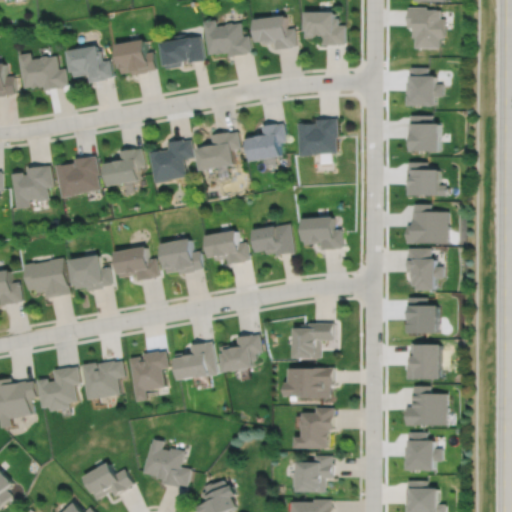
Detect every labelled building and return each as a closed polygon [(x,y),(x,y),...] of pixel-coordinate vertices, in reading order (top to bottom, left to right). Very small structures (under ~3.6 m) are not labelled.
[(409,7),(409,28),(414,28),(414,38),(417,38),(417,48),(441,48),(441,38),(446,38),(446,19),(441,19),(441,10),(428,10),(428,7),(409,7)] [(310,12),(310,29),(308,29),(308,38),(326,38),(326,45),(339,45),(347,45),(346,25),(339,25),(339,18),(336,18),(335,12),(310,12)] [(258,20),(261,43),(266,42),(266,44),(278,43),(278,49),(293,47),(300,46),(297,28),(291,28),(289,16),(258,20)] [(207,22),(213,54),(220,53),(221,54),(232,52),(233,57),(248,55),(248,53),(255,52),(252,35),(246,36),(244,22),(237,24),(235,23),(230,23),(229,25),(220,26),(219,20),(207,22)] [(165,44),(169,67),(170,69),(186,66),(185,63),(191,62),(192,64),(207,61),(203,36),(189,39),(188,34),(177,36),(178,41),(165,44)] [(119,46),(124,73),(135,71),(135,75),(151,72),(150,71),(159,69),(155,51),(150,52),(148,40),(119,46)] [(71,52),(76,77),(90,74),(92,83),(107,80),(107,78),(115,77),(111,60),(105,61),(103,51),(101,51),(100,46),(90,48),(90,44),(78,46),(79,51),(71,52)] [(22,55),(28,88),(35,87),(35,88),(46,86),(47,91),(63,88),(63,86),(70,85),(67,68),(61,69),(58,56),(51,57),(49,56),(44,57),(43,58),(34,60),(33,53),(22,55)] [(0,64),(0,96),(8,96),(8,95),(17,94),(15,76),(8,76),(7,64),(0,64)] [(412,68),(412,84),(411,84),(411,91),(409,91),(409,98),(411,98),(411,107),(437,107),(437,97),(444,97),(444,84),(437,84),(437,77),(429,77),(429,68),(412,68)] [(412,115),(412,124),(410,124),(410,137),(409,137),(409,144),(414,144),(414,154),(441,154),(441,124),(434,124),(433,115),(412,115)] [(301,123),(303,156),(322,155),(322,154),(342,153),(340,119),(320,120),(320,127),(319,127),(319,123),(311,123),(311,122),(301,123)] [(250,136),(255,163),(286,157),(284,142),(290,141),(287,124),(280,125),(280,124),(265,126),(267,133),(250,136)] [(202,150),(206,173),(239,166),(236,150),(243,148),(240,132),(232,133),(232,132),(214,135),(216,143),(205,145),(206,150),(202,150)] [(153,152),(158,181),(172,178),(172,177),(189,174),(186,159),(197,157),(194,139),(186,141),(186,139),(171,142),(172,150),(165,151),(164,150),(153,152)] [(108,161),(112,183),(144,177),(143,167),(148,166),(145,149),(138,150),(138,148),(123,151),(125,158),(108,161)] [(61,166),(65,194),(79,192),(78,191),(103,187),(101,175),(102,175),(99,156),(78,160),(79,167),(78,167),(77,163),(61,166)] [(410,159),(410,166),(409,166),(409,192),(447,193),(447,183),(440,183),(440,165),(429,165),(429,159),(410,159)] [(15,173),(20,206),(33,204),(31,197),(40,196),(40,199),(51,197),(49,185),(55,184),(52,165),(29,169),(30,175),(26,175),(26,172),(15,173)] [(416,201),(416,208),(414,208),(414,223),(409,223),(409,241),(448,241),(448,209),(432,209),(432,201),(416,201)] [(305,215),(307,242),(324,241),(324,248),(337,247),(337,246),(344,245),(343,227),(335,227),(334,213),(305,215)] [(257,227),(261,248),(270,247),(271,252),(279,250),(280,254),(299,250),(293,221),(281,223),(281,222),(257,227)] [(209,233),(213,255),(218,254),(219,258),(230,256),(231,262),(246,259),(245,259),(253,257),(249,239),(243,240),(240,227),(209,233)] [(164,240),(170,270),(181,268),(182,271),(197,269),(197,267),(206,266),(202,248),(196,249),(194,235),(164,240)] [(118,249),(123,275),(139,272),(141,279),(156,276),(155,275),(162,274),(159,256),(152,257),(149,243),(118,249)] [(410,246),(410,253),(409,253),(409,270),(412,270),(412,282),(416,282),(416,283),(420,283),(420,287),(437,287),(437,276),(444,276),(444,264),(437,264),(437,256),(432,256),(432,246),(410,246)] [(73,256),(78,286),(90,284),(90,288),(106,286),(106,284),(115,282),(112,264),(105,265),(102,251),(73,256)] [(27,262),(31,287),(39,286),(40,290),(47,289),(48,296),(72,291),(66,255),(51,257),(52,258),(37,261),(36,260),(27,262)] [(0,268),(0,295),(2,295),(3,303),(19,300),(18,300),(25,299),(21,279),(14,280),(12,266),(0,268)] [(300,325),(300,355),(316,355),(316,356),(323,356),(323,338),(336,338),(336,321),(313,321),(313,322),(306,322),(306,325),(300,325)] [(225,344),(226,353),(228,353),(231,369),(244,367),(244,369),(252,367),(252,366),(260,364),(259,358),(261,357),(260,351),(267,350),(264,332),(256,334),(256,332),(241,335),(242,341),(225,344)] [(180,352),(185,378),(204,374),(204,375),(222,372),(216,339),(195,343),(196,349),(180,352)] [(413,341),(413,350),(412,350),(412,363),(409,363),(409,377),(442,377),(442,342),(421,342),(421,341),(413,341)] [(134,356),(142,399),(153,397),(151,388),(170,385),(166,367),(173,365),(169,349),(163,350),(162,349),(147,352),(148,357),(145,357),(145,354),(134,356)] [(87,363),(93,397),(124,392),(121,376),(129,374),(126,359),(118,360),(118,358),(102,361),(103,364),(101,364),(100,360),(87,363)] [(42,378),(47,405),(54,404),(55,409),(74,405),(73,401),(81,399),(78,382),(84,381),(81,364),(74,366),(74,365),(57,368),(59,379),(53,380),(52,376),(42,378)] [(293,366),(293,380),(289,380),(289,394),(304,394),(304,396),(332,396),(332,383),(336,383),(336,366),(293,366)] [(0,378),(0,396),(5,426),(16,424),(14,416),(36,412),(33,396),(40,395),(37,379),(30,380),(30,379),(16,381),(15,376),(0,378)] [(415,385),(415,392),(414,392),(414,405),(408,405),(408,423),(448,423),(448,392),(432,392),(432,385),(415,385)] [(320,406),(320,411),(306,411),(306,419),(305,419),(305,424),(306,425),(306,435),(299,435),(299,446),(329,446),(329,440),(331,440),(331,428),(335,428),(335,406),(320,406)] [(412,432),(412,440),(411,440),(411,455),(409,455),(409,460),(411,460),(410,467),(414,467),(414,470),(418,470),(418,467),(435,467),(435,459),(442,459),(442,449),(435,449),(435,441),(427,441),(427,432),(412,432)] [(156,437),(155,442),(154,441),(151,456),(150,456),(147,471),(154,473),(162,475),(161,476),(166,477),(165,482),(182,485),(183,483),(191,485),(194,467),(184,465),(187,449),(173,446),(173,449),(164,447),(166,439),(156,437)] [(304,460),(304,473),(299,473),(299,486),(304,486),(304,490),(321,490),(321,491),(328,491),(328,477),(335,477),(335,462),(335,454),(319,454),(319,460),(304,460)] [(88,476),(96,490),(95,491),(100,498),(115,489),(118,495),(131,487),(131,486),(137,482),(128,467),(119,472),(112,461),(105,465),(105,464),(98,468),(99,469),(88,476)] [(0,466),(0,508),(14,494),(8,488),(15,481),(0,466)] [(206,485),(208,490),(203,492),(209,502),(201,506),(203,511),(228,511),(241,505),(236,495),(240,493),(235,483),(231,485),(230,485),(226,478),(219,482),(218,480),(206,485)] [(410,480),(410,487),(408,487),(408,511),(446,511),(446,503),(439,503),(439,487),(429,487),(429,480),(410,480)] [(297,501),(297,511),(335,511),(335,505),(334,505),(334,498),(318,498),(318,501),(297,501)] [(99,511),(93,505),(87,510),(78,501),(73,506),(72,505),(64,511),(99,511)]
